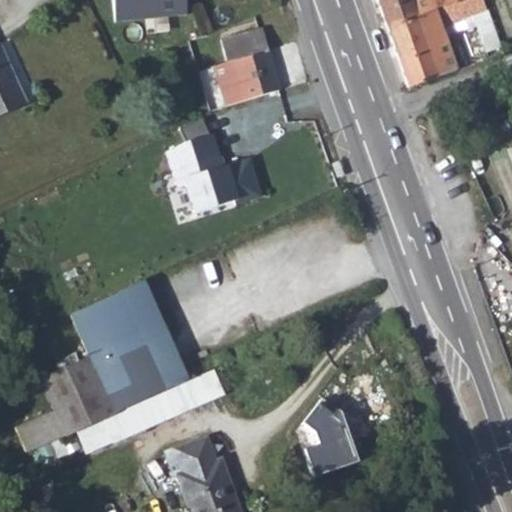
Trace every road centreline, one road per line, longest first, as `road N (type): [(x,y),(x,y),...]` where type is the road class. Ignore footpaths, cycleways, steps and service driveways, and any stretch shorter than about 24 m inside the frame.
road 1 (secondary): [(370,121),(511,511)]
road 2 (unclassified): [(370,121),(511,68)]
road 3 (secondary): [(327,0),(370,121)]
